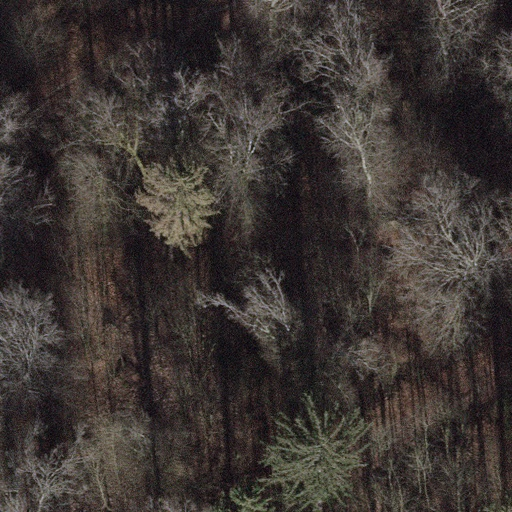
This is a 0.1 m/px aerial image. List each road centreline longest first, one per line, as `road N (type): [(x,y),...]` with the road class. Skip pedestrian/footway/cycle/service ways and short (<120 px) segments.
road 1 (track): [(266,511),(511,371)]
road 2 (track): [(0,130),(156,22),(228,0)]
